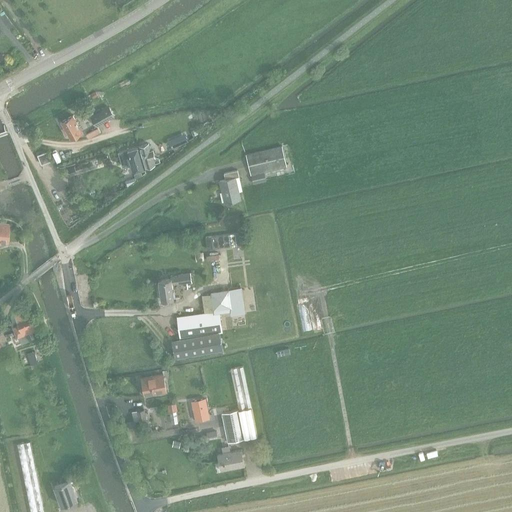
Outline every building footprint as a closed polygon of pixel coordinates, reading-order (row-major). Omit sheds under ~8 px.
[(111,95),(116,104),(134,96),(129,87),(111,95)] [(138,98),(119,106),(123,115),(142,107),(138,98)] [(109,107),(92,117),(97,126),(114,116),(109,107)] [(71,139),(82,132),(72,115),(61,122),(65,127),(62,129),(66,135),(68,133),(71,139)] [(88,132),(89,137),(101,132),(100,128),(88,132)] [(182,144),(179,136),(169,140),(173,148),(182,144)] [(145,167),(155,164),(160,162),(159,158),(156,157),(153,149),(151,150),(149,143),(139,146),(143,161),(145,167)] [(146,168),(145,167),(143,161),(139,146),(119,153),(124,167),(132,164),(134,171),(141,169),(146,168)] [(251,175),(287,166),(282,146),(247,155),(251,175)] [(41,165),(51,161),(47,151),(38,156),(41,165)] [(136,180),(136,178),(142,176),(141,171),(134,173),(135,177),(126,180),(127,186),(136,180)] [(247,185),(244,172),(226,177),(228,183),(220,184),(224,200),(246,195),(244,186),(247,185)] [(255,184),(266,181),(264,173),(253,176),(255,184)] [(0,241),(9,242),(10,223),(0,223),(0,241)] [(248,239),(214,244),(216,256),(250,251),(248,239)] [(203,252),(195,253),(196,262),(204,261),(203,252)] [(172,285),(180,283),(192,282),(191,271),(178,273),(179,276),(170,277),(171,280),(159,282),(162,301),(174,300),(172,285)] [(212,293),(201,295),(204,312),(237,308),(238,313),(244,312),(240,287),(212,291),(212,293)] [(28,307),(15,312),(19,325),(13,327),(17,337),(19,337),(21,343),(31,339),(29,333),(36,330),(28,307)] [(220,311),(177,317),(179,338),(220,332),(223,332),(220,311)] [(223,349),(220,332),(179,338),(180,341),(173,341),(175,357),(223,349)] [(38,363),(34,350),(29,351),(30,352),(27,353),(31,365),(38,363)] [(251,408),(242,367),(229,370),(238,410),(221,414),(228,443),(257,437),(251,408)] [(142,379),(145,395),(167,391),(164,375),(142,379)] [(205,398),(192,401),(196,421),(209,418),(205,398)] [(139,421),(146,419),(144,409),(137,410),(131,411),(133,422),(139,421)] [(31,511),(44,511),(30,442),(17,445),(31,511)] [(221,472),(244,466),(241,450),(231,452),(230,445),(222,447),(223,454),(217,455),(221,472)] [(62,505),(77,500),(70,481),(55,487),(62,505)]
